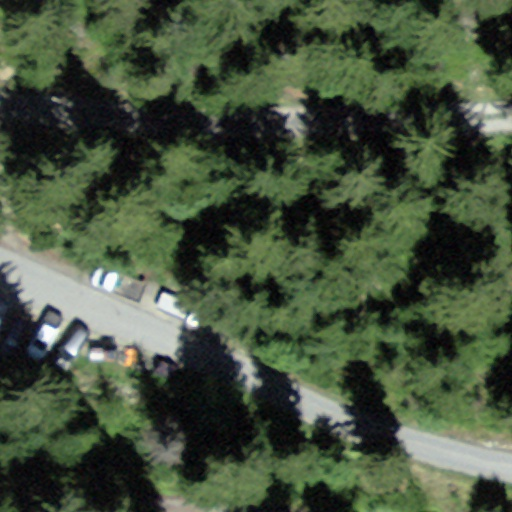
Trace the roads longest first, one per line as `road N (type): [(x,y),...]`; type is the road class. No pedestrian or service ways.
road 1 (unclassified): [(511,457),(367,424),(0,261)]
road 2 (track): [(511,124),(0,109)]
road 3 (track): [(147,511),(0,497)]
